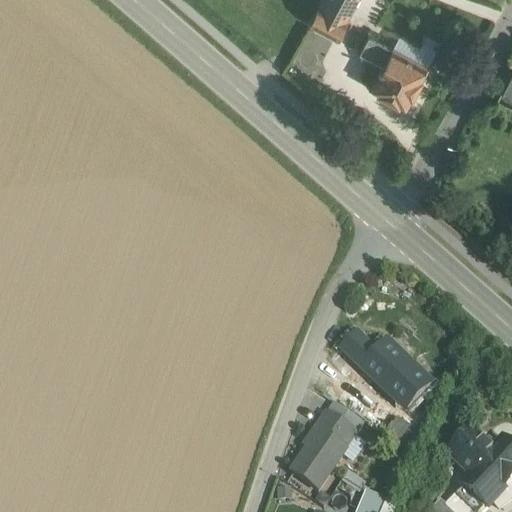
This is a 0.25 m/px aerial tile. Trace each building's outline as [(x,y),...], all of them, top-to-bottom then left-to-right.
[(323,0),(320,6),(345,20),(355,0),(323,0)] [(320,6),(319,6),(310,24),(336,38),(345,21),(320,6)] [(427,65),(369,34),(360,50),(383,63),(371,85),(383,92),(382,94),(383,97),(390,100),(392,100),(394,97),(406,104),(427,65)] [(511,71),(502,92),(511,97),(511,71)] [(406,361),(388,344),(377,356),(357,337),(342,353),(389,398),(391,395),(407,410),(416,401),(417,402),(420,399),(419,397),(429,387),(404,363),(406,361)] [(363,426),(334,406),(326,416),(356,437),(363,426)] [(356,437),(326,416),(315,433),(319,436),(319,435),(345,453),(356,437)] [(422,446),(392,426),(383,439),(412,459),(422,446)] [(511,449),(503,441),(495,449),(488,442),(485,445),(470,431),(447,456),(469,477),(459,487),(463,490),(446,508),(446,509),(448,511),(486,511),(489,510),(488,509),(493,504),(499,511),(511,500),(511,449)] [(319,436),(291,475),(318,494),(346,453),(345,453),(319,435),(319,436)] [(356,511),(391,511),(394,503),(362,494),(356,511)] [(446,508),(440,503),(431,511),(448,511),(446,509),(446,508)]
